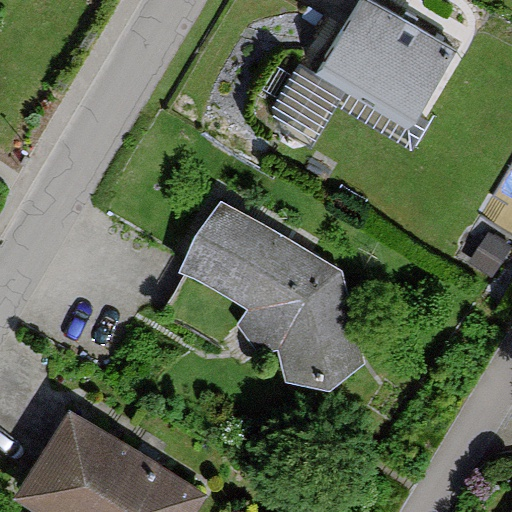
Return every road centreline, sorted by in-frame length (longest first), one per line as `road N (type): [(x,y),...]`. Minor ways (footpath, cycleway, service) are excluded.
road 1 (residential): [(0,286),(169,0)]
road 2 (residential): [(511,370),(428,511)]
